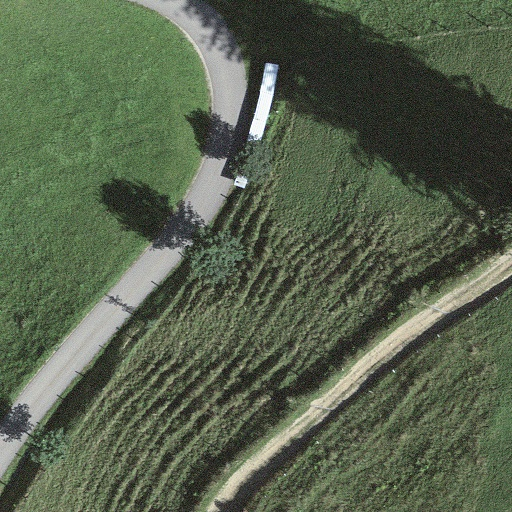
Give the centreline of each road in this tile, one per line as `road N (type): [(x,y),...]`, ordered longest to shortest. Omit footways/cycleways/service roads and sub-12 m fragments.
road 1 (unclassified): [(170,0),(218,46),(229,101),(219,166),(200,206),(0,454)]
road 2 (track): [(216,511),(286,434),(432,312),(511,258)]
